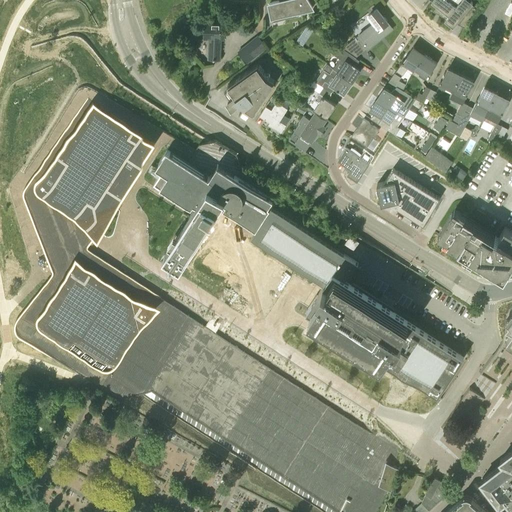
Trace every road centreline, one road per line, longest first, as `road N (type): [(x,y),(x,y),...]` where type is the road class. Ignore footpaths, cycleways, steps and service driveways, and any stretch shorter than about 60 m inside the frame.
road 1 (residential): [(432,427),(377,409),(129,249),(89,241)]
road 2 (residential): [(413,251),(421,237),(345,188),(332,147),(414,20)]
road 3 (residential): [(413,251),(187,109)]
road 4 (residential): [(432,427),(486,343),(489,293)]
road 5 (residential): [(112,0),(130,62),(156,92),(187,109)]
road 6 (residential): [(187,109),(152,66),(126,0)]
